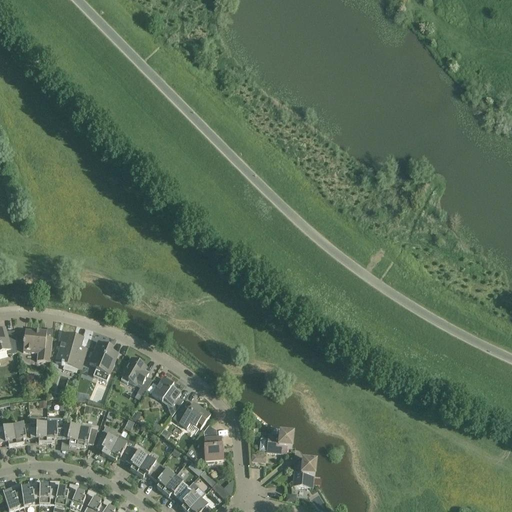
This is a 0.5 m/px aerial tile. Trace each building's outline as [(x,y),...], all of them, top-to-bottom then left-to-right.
[(17,355),(14,333),(5,334),(4,330),(0,331),(0,354),(10,352),(11,356),(17,355)] [(52,340),(45,339),(45,336),(46,336),(47,332),(32,331),(32,333),(25,332),(23,353),(37,355),(36,363),(50,364),(52,340)] [(59,351),(56,364),(81,371),(85,355),(87,351),(81,349),(83,341),(61,334),(57,350),(59,351)] [(98,345),(89,365),(97,368),(93,378),(106,383),(114,365),(117,356),(111,354),(112,351),(98,345)] [(131,359),(123,374),(125,375),(121,382),(127,385),(128,383),(136,388),(137,385),(141,388),(149,375),(144,373),(147,368),(131,359)] [(167,407),(171,419),(183,403),(178,399),(181,396),(172,389),(174,387),(163,380),(151,396),(158,401),(159,399),(168,405),(167,407)] [(180,411),(173,420),(186,430),(187,430),(190,425),(198,431),(200,432),(210,418),(193,405),(188,412),(186,415),(180,411)] [(136,413),(132,420),(137,422),(141,415),(136,413)] [(29,419),(30,426),(31,441),(36,441),(36,443),(38,443),(38,445),(46,445),(47,426),(43,426),(43,419),(29,419)] [(57,441),(62,441),(64,427),(64,420),(47,419),(47,426),(46,445),(54,446),(54,443),(57,443),(57,441)] [(88,447),(93,448),(97,434),(98,428),(82,424),(80,430),(76,449),(84,451),(84,448),(87,449),(88,447)] [(26,441),(31,441),(30,426),(13,429),(16,448),(24,446),(23,444),(26,444),(26,441)] [(76,449),(80,430),(64,427),(62,441),(67,442),(66,444),(69,445),(69,447),(76,449)] [(101,437),(96,449),(101,451),(100,453),(102,455),(101,457),(108,460),(120,438),(121,436),(105,428),(101,437)] [(13,429),(0,430),(0,445),(5,445),(5,447),(8,447),(8,449),(16,448),(13,429)] [(164,431),(161,436),(167,441),(170,436),(164,431)] [(267,441),(266,454),(286,456),(287,449),(292,450),(292,449),(291,449),(293,437),(280,436),(280,435),(279,435),(279,437),(268,436),(268,441),(267,441)] [(120,438),(108,460),(116,464),(117,462),(119,463),(120,461),(125,464),(135,445),(120,438)] [(221,448),(221,439),(204,440),(204,449),(203,449),(205,464),(207,464),(207,466),(213,465),(213,463),(223,463),(222,448),(221,448)] [(135,445),(125,464),(130,466),(130,467),(129,468),(131,470),(130,472),(136,476),(147,460),(150,455),(135,445)] [(192,462),(195,458),(188,453),(186,457),(192,462)] [(252,457),(251,463),(265,465),(266,458),(252,457)] [(147,460),(136,476),(143,480),(144,478),(147,480),(148,478),(152,481),(161,469),(147,460)] [(315,478),(315,477),(316,465),(303,463),(302,463),(302,467),(295,467),(293,488),(307,490),(308,477),(315,478)] [(161,469),(152,481),(157,484),(156,486),(158,488),(156,490),(162,494),(174,479),(161,469)] [(202,473),(198,469),(194,474),(198,478),(202,473)] [(203,473),(200,477),(206,483),(211,478),(204,472),(203,473)] [(174,479),(162,494),(169,499),(170,498),(172,499),(173,498),(178,501),(188,490),(174,479)] [(188,490),(178,501),(182,505),(181,507),(182,508),(181,510),(182,511),(190,511),(200,502),(204,498),(205,496),(193,484),(188,490)] [(226,504),(231,499),(217,484),(212,489),(226,504)] [(21,490),(24,509),(39,507),(40,487),(39,487),(39,492),(32,493),(32,491),(29,492),(29,489),(21,490)] [(40,487),(39,507),(54,508),(59,488),(58,488),(57,493),(50,493),(50,491),(48,491),(48,488),(40,488),(40,487)] [(54,508),(53,511),(64,511),(65,510),(70,511),(77,493),(77,492),(76,493),(68,491),(59,489),(59,488),(54,508)] [(228,488),(224,491),(231,499),(233,494),(228,488)] [(4,500),(0,502),(4,511),(15,511),(24,509),(21,490),(20,490),(21,495),(14,497),(14,495),(11,496),(11,493),(3,496),(3,495),(2,495),(4,500)] [(77,493),(70,511),(72,511),(86,511),(94,500),(94,499),(91,504),(85,501),(86,499),(83,498),(84,496),(77,493)] [(200,502),(190,511),(211,511),(215,508),(204,498),(200,502)] [(86,511),(105,511),(108,508),(105,511),(101,509),(102,508),(99,506),(101,504),(94,500),(86,511)]
